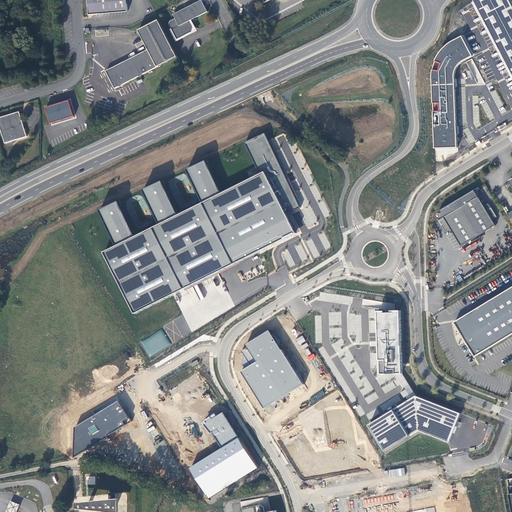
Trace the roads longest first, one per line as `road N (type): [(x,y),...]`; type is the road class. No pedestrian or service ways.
road 1 (primary): [(0,209),(338,49),(377,44)]
road 2 (primary): [(364,12),(279,64),(0,194)]
road 3 (tertiary): [(298,511),(225,374),(222,352),(247,319),(357,262)]
road 4 (unclassified): [(409,87),(408,142),(360,180),(353,196),(362,238)]
road 5 (tertiary): [(415,299),(426,374),(511,416)]
road 6 (unclassified): [(74,0),(78,73),(0,101)]
road 7 (tertiary): [(511,138),(434,186),(408,224)]
